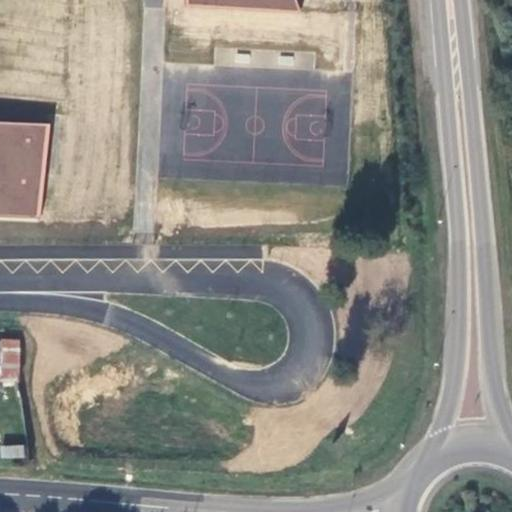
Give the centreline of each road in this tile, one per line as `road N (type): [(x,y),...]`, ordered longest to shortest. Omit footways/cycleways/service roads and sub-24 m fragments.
road 1 (secondary): [(447,0),(470,265)]
road 2 (secondary): [(216,511),(0,494)]
road 3 (secondary): [(470,265),(443,453)]
road 4 (secondary): [(505,449),(470,265)]
